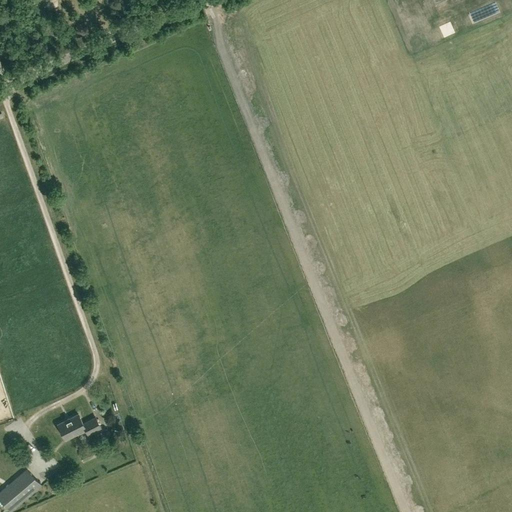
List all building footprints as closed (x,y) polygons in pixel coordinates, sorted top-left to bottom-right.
[(480,0),(461,0),(459,1),(465,15),(483,8),(480,0)] [(476,25),(444,37),(453,60),(487,47),(489,53),(505,46),(497,26),(479,33),(476,25)] [(83,423),(78,413),(57,423),(65,438),(77,432),(78,433),(85,429),(87,433),(100,426),(95,416),(83,423)] [(83,462),(99,454),(94,445),(78,452),(83,462)] [(0,499),(11,511),(42,485),(26,468),(0,490),(0,499)]
